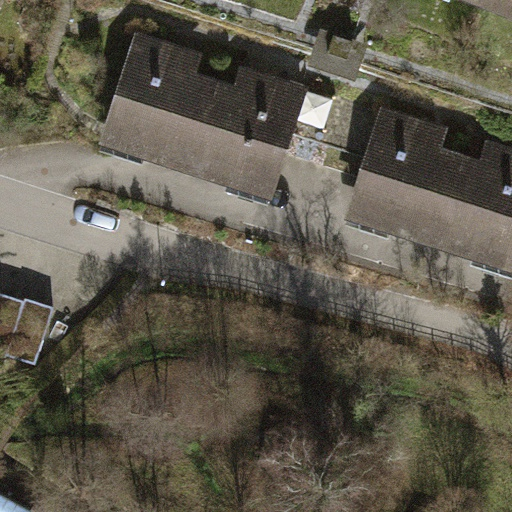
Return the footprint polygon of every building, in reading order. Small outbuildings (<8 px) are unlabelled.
[(511,0),(484,0),(484,2),(511,12),(511,0)] [(146,154),(202,172),(216,128),(206,125),(218,88),(178,75),(184,55),(140,41),(109,137),(148,149),(146,154)] [(252,99),(218,88),(206,125),(216,128),(202,172),(232,181),(233,176),(272,189),(303,93),(259,79),(252,99)] [(393,227),(448,245),(461,203),(452,200),(464,162),(424,150),(431,129),(386,115),(355,211),(395,224),(393,227)] [(498,173),(464,162),(452,200),(461,203),(448,245),(477,254),(478,250),(511,261),(511,155),(504,153),(498,173)] [(37,365),(55,308),(27,299),(26,302),(0,293),(0,366),(5,368),(9,356),(37,365)]
